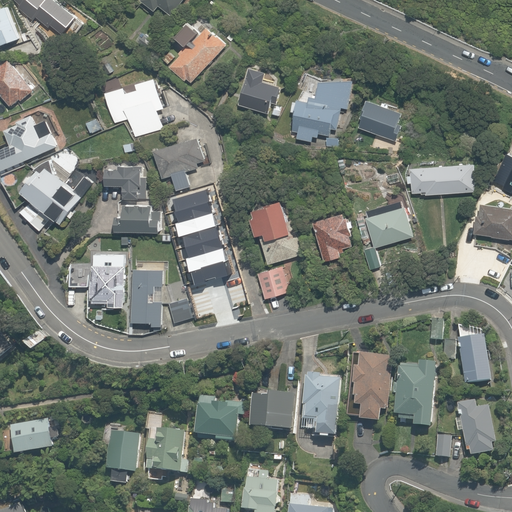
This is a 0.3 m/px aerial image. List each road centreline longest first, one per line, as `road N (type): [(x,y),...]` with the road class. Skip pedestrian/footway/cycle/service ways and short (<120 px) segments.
road 1 (residential): [(265,330),(180,349),(115,350),(86,341),(47,306),(0,240)]
road 2 (residential): [(511,325),(489,303),(459,294),(265,330)]
road 3 (residential): [(265,330),(213,119)]
road 4 (residential): [(511,86),(337,0)]
road 5 (residential): [(388,511),(374,484),(391,463),(511,497)]
